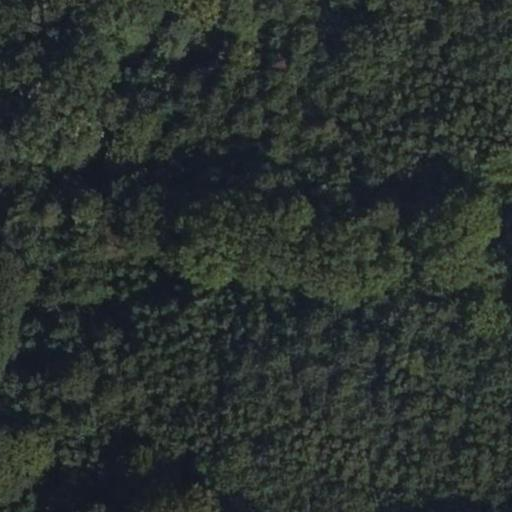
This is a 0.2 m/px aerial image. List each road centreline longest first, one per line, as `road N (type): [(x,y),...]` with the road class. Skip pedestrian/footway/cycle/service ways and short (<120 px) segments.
road 1 (track): [(511,244),(306,245),(236,227),(100,171)]
road 2 (track): [(101,136),(92,199),(0,387)]
road 3 (track): [(101,136),(119,86),(176,0)]
